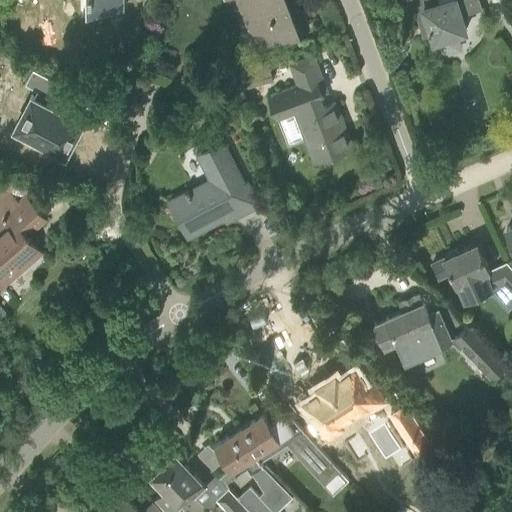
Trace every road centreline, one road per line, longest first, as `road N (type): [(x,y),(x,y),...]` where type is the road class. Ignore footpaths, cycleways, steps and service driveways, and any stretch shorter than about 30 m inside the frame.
road 1 (residential): [(175,317),(118,215),(140,54)]
road 2 (residential): [(175,317),(418,200)]
road 3 (residential): [(0,481),(175,317)]
road 4 (residential): [(418,200),(346,0)]
